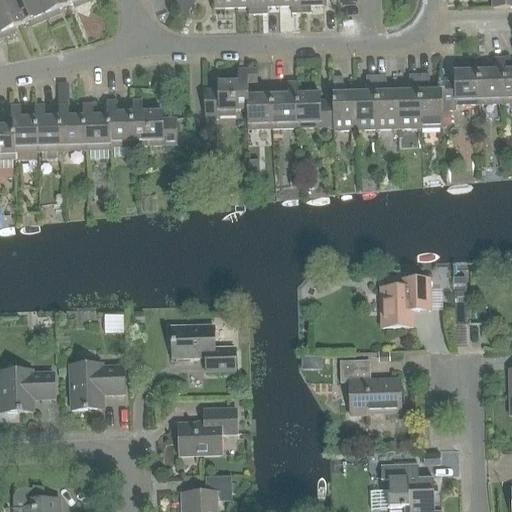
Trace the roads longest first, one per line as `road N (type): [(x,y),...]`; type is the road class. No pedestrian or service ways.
road 1 (residential): [(142,47),(405,37)]
road 2 (residential): [(0,452),(110,457),(128,511)]
road 3 (residential): [(0,74),(142,47)]
road 4 (residential): [(478,511),(475,416),(455,378)]
